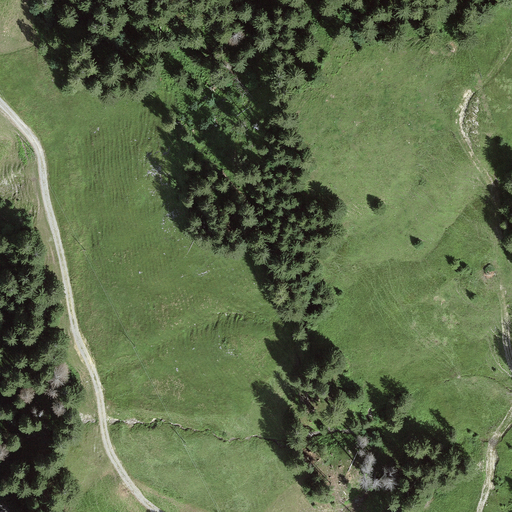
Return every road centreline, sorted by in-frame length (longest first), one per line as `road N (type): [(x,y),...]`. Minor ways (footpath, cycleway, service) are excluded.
road 1 (track): [(157,511),(109,450),(99,391),(73,323),(40,153),(0,100)]
road 2 (track): [(511,59),(465,99),(462,122),(502,203),(511,318)]
